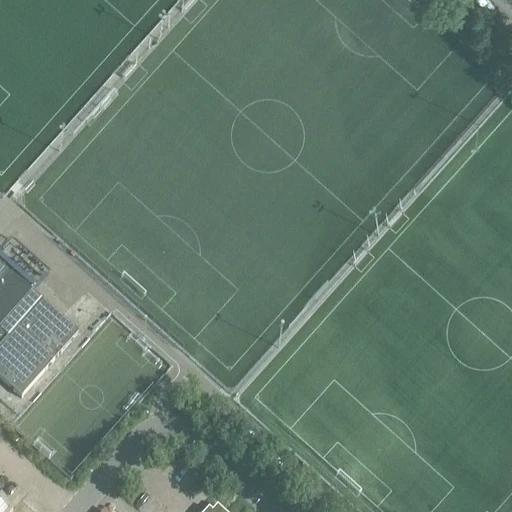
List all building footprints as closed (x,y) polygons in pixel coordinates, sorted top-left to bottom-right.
[(185,16),(196,3),(192,0),(189,0),(180,10),(183,14),(185,16)] [(126,82),(137,70),(135,68),(132,65),(121,77),(124,80),(126,82)] [(391,231),(404,215),(400,212),(387,228),(391,231)] [(356,270),(370,254),(366,251),(352,266),(356,270)] [(0,264),(0,380),(21,399),(22,398),(61,353),(78,334),(33,294),(0,264)] [(9,511),(0,503),(0,511),(9,511)]
